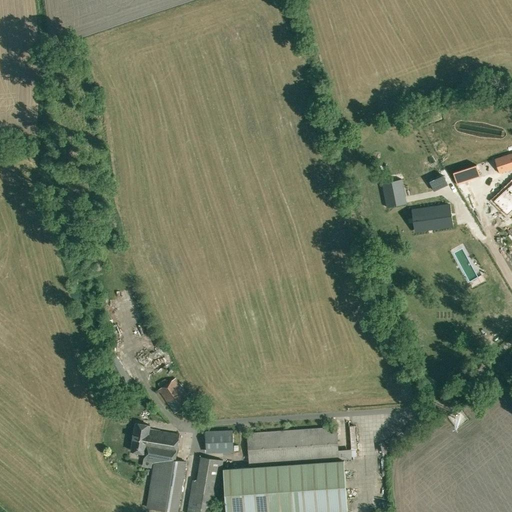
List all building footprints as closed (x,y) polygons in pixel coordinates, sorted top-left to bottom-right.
[(511,154),(510,155),(509,154),(495,159),(499,173),(511,168),(511,154)] [(480,176),(476,164),(453,172),(457,184),(480,176)] [(511,173),(490,194),(504,208),(511,200),(511,173)] [(432,180),(430,181),(434,191),(447,184),(443,175),(441,176),(440,175),(431,179),(432,180)] [(402,179),(382,183),(387,207),(407,203),(402,179)] [(444,196),(416,213),(424,226),(438,218),(440,222),(454,214),(444,196)] [(175,414),(192,402),(175,378),(159,389),(175,414)] [(150,425),(136,423),(131,451),(145,453),(143,466),(151,468),(152,461),(155,462),(176,460),(180,434),(150,429),(150,425)] [(351,458),(351,449),(339,450),(337,427),(247,433),(250,465),(351,458)] [(214,511),(223,460),(201,456),(197,480),(193,479),(187,511),(214,511)] [(176,460),(155,462),(147,507),(176,511),(177,511),(186,462),(176,460)] [(223,469),(226,511),(329,511),(348,511),(344,460),(223,469)]
